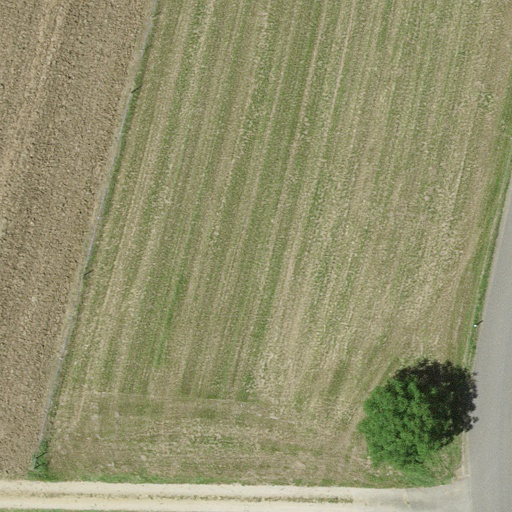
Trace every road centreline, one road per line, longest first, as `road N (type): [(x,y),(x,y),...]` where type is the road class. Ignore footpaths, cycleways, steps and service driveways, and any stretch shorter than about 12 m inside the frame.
road 1 (track): [(0,498),(378,511)]
road 2 (tertiary): [(511,333),(498,416),(496,511)]
